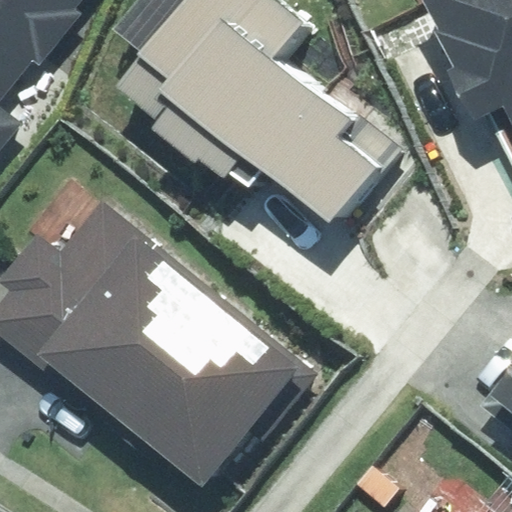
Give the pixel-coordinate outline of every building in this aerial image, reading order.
[(16,103),(98,0),(0,0),(0,163),(36,119),(16,103)] [(282,187),(299,164),(303,167),(369,217),(422,145),(308,59),(337,20),(310,0),(166,0),(141,33),(166,52),(160,59),(143,82),(282,187)] [(511,0),(459,0),(501,119),(511,115),(511,0)] [(165,237),(123,200),(80,249),(61,233),(18,282),(31,293),(3,325),(59,374),(76,356),(232,491),(336,371),(172,229),(165,237)] [(365,484),(393,507),(428,465),(401,442),(365,484)]
